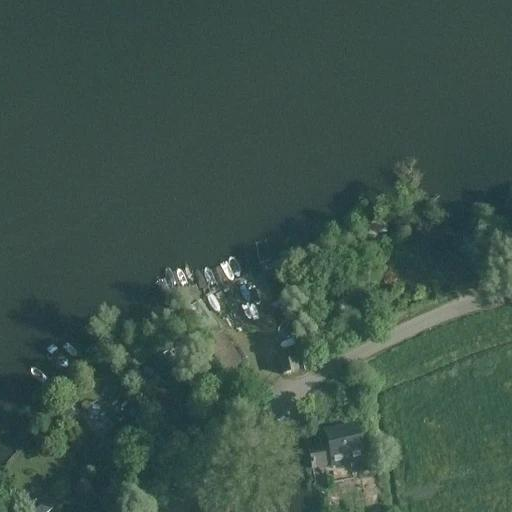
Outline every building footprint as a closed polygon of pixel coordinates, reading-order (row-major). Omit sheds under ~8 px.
[(386,232),(384,222),(369,225),(371,235),(386,232)] [(327,246),(332,255),(347,248),(354,263),(366,257),(355,233),(327,246)] [(310,272),(302,274),(305,288),(313,286),(310,272)] [(183,313),(233,385),(249,374),(200,303),(183,313)] [(190,353),(199,363),(205,358),(196,347),(190,353)] [(294,363),(286,365),(281,366),(280,366),(282,376),(296,373),(295,369),(294,363)] [(249,374),(233,385),(245,403),(262,392),(249,374)] [(52,425),(57,429),(59,428),(63,424),(65,426),(68,423),(69,424),(77,417),(73,414),(74,412),(67,404),(55,416),(58,419),(55,422),(52,425)] [(144,418),(109,445),(123,463),(157,436),(144,418)] [(307,452),(309,462),(311,470),(330,466),(330,468),(362,462),(361,459),(355,427),(323,434),(326,448),(322,449),(307,452)] [(55,438),(65,453),(72,448),(62,434),(55,438)] [(76,452),(88,466),(94,461),(82,447),(76,452)]
